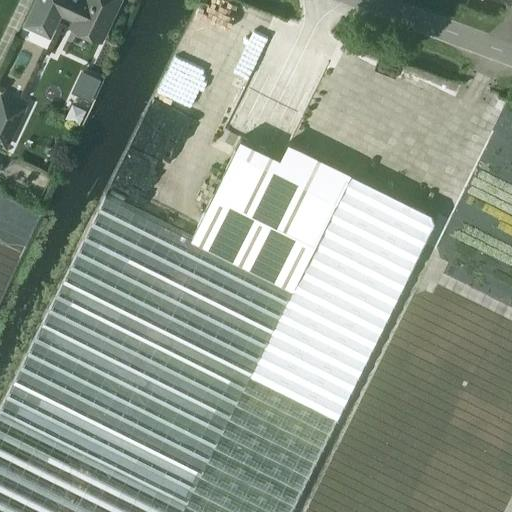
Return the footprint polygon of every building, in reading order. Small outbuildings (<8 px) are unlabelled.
[(49,35),(60,12),(74,18),(71,26),(100,40),(119,0),(36,0),(25,24),(49,35)] [(84,69),(73,91),(92,100),(102,78),(84,69)] [(0,91),(0,145),(8,149),(28,105),(0,91)] [(241,137),(191,236),(292,286),(342,187),(350,171),(288,141),(281,156),(241,137)] [(105,193),(0,404),(0,511),(292,511),(438,221),(435,213),(350,171),(342,187),(292,286),(191,236),(105,193)]
